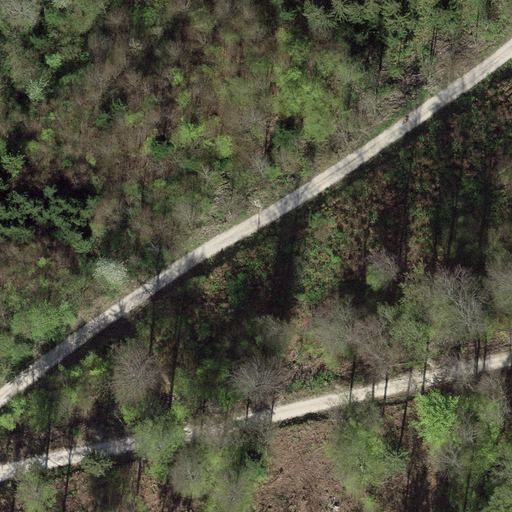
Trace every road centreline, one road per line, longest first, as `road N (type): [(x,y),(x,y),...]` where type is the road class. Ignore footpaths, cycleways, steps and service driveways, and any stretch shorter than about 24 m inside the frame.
road 1 (track): [(511,46),(420,119),(164,280),(0,399)]
road 2 (track): [(0,473),(511,361)]
